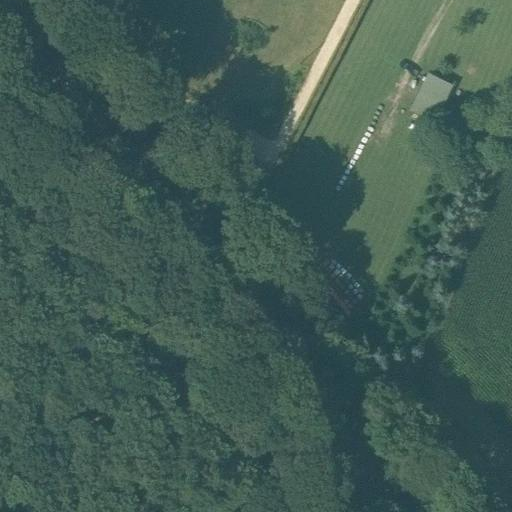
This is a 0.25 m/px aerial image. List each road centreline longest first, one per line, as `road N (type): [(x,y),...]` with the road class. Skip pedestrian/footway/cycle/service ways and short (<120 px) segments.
road 1 (unclassified): [(2,0),(404,511)]
road 2 (track): [(0,193),(101,283),(284,511)]
